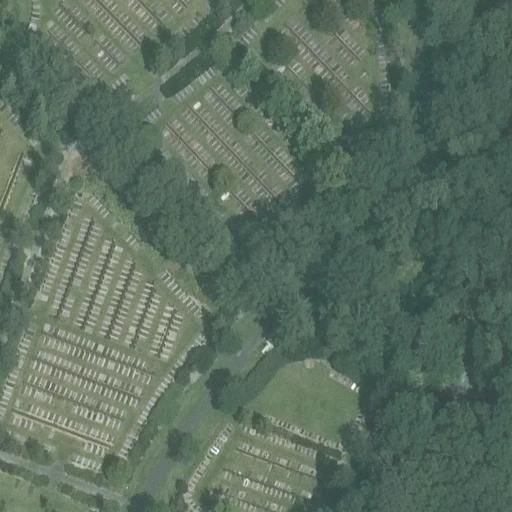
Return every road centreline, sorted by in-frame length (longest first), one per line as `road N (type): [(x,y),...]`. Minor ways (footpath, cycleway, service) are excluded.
road 1 (unknown): [(238,361),(54,161)]
road 2 (tertiary): [(419,511),(511,316)]
road 3 (unknown): [(54,161),(0,315)]
road 4 (unknown): [(0,468),(116,511)]
